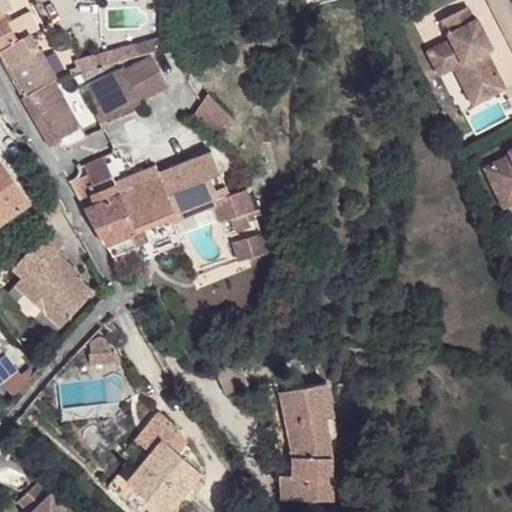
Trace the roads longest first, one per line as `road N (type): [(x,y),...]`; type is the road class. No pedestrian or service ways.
road 1 (residential): [(0,424),(116,287),(0,81)]
road 2 (unknown): [(238,511),(86,328)]
